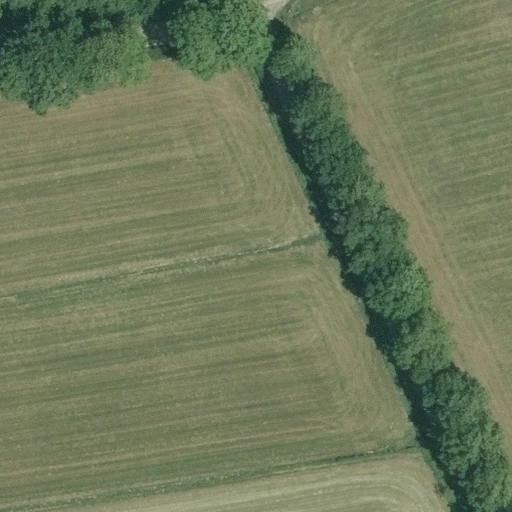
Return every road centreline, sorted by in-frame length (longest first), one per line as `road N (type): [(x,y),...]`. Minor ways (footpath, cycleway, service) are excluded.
road 1 (unclassified): [(482,511),(242,0)]
road 2 (track): [(247,10),(219,22),(0,57)]
